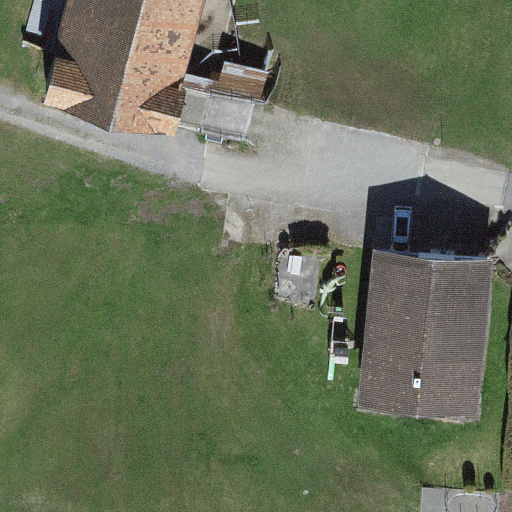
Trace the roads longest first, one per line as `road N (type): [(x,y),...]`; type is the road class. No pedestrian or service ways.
road 1 (track): [(0,111),(235,177),(359,176)]
road 2 (residential): [(511,202),(359,176)]
